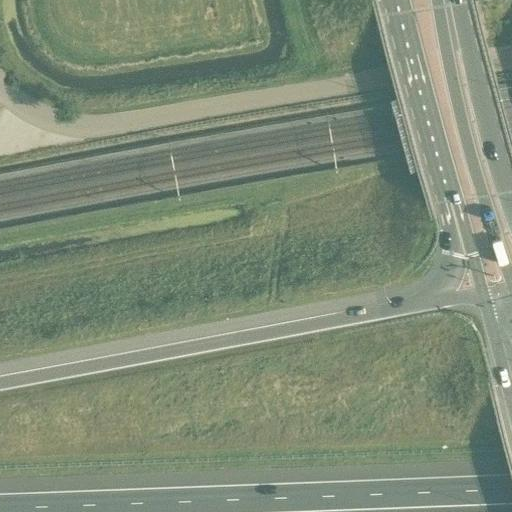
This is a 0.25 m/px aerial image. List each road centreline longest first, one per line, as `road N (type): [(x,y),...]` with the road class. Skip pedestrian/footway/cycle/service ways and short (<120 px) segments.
road 1 (unclassified): [(0,82),(30,108),(86,126),(511,58)]
road 2 (motorway): [(511,488),(0,508)]
road 3 (motorway): [(425,304),(0,382)]
road 4 (primary): [(511,285),(471,157),(436,0)]
road 5 (primary): [(401,0),(462,222)]
road 6 (motorway): [(511,212),(455,0)]
